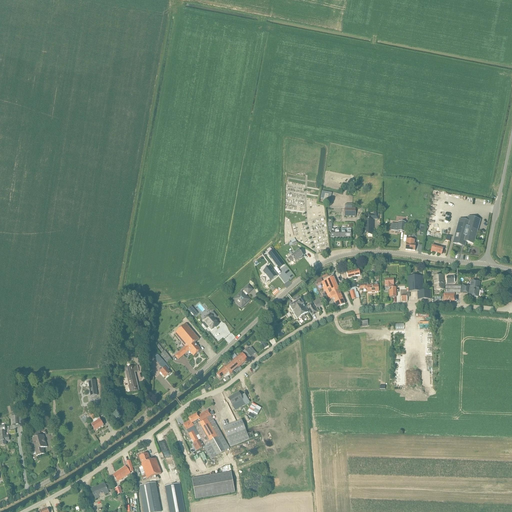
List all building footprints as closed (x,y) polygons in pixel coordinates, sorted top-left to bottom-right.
[(364,220),(364,230),(364,235),(368,235),(372,235),(373,235),(373,220),(372,220),(372,219),(378,219),(378,213),(374,213),(374,215),(368,215),(368,220),(364,220)] [(459,219),(452,243),(465,247),(466,243),(474,245),(481,220),(468,217),(467,221),(459,219)] [(391,224),(391,230),(397,230),(397,232),(405,232),(406,223),(398,222),(398,224),(391,224)] [(351,238),(351,233),(351,229),(347,229),(341,229),(342,232),(341,232),(339,232),(331,232),(331,238),(339,238),(339,237),(341,237),(341,238),(347,238),(351,238)] [(407,239),(406,245),(405,250),(415,251),(415,246),(416,244),(414,244),(415,240),(407,239)] [(432,247),(431,252),(440,255),(442,254),(443,248),(433,245),(432,247)] [(273,250),(268,254),(279,268),(279,269),(285,265),(273,250)] [(299,251),(288,259),(290,262),(293,260),(295,262),(303,256),(299,251)] [(270,267),(263,272),(271,281),(277,276),(270,267)] [(360,276),(360,275),(359,270),(355,271),(350,272),(347,273),(348,279),(352,278),(352,281),(356,280),(356,277),(360,276)] [(443,282),(443,276),(434,276),(434,290),(443,290),(443,285),(442,285),(442,282),(443,282)] [(322,282),(324,287),(323,288),(324,291),(325,291),(327,296),(339,291),(334,277),(322,282)] [(408,277),(408,292),(417,292),(418,300),(431,299),(430,291),(423,291),(423,277),(408,277)] [(396,297),(396,288),(394,288),(393,279),(385,280),(385,288),(389,288),(389,297),(396,297)] [(479,282),(472,282),(471,289),(469,288),(470,286),(462,285),(461,286),(445,286),(445,293),(444,293),(444,301),(444,299),(454,300),(454,301),(455,293),(460,293),(460,292),(469,293),(470,293),(470,296),(478,297),(479,291),(478,291),(479,282)] [(379,290),(379,285),(368,286),(367,284),(358,284),(355,285),(356,287),(356,288),(360,288),(360,291),(362,291),(362,289),(365,289),(365,288),(367,288),(368,293),(378,292),(378,290),(379,290)] [(252,290),(249,287),(248,286),(244,290),(244,291),(242,292),(233,300),(237,303),(240,307),(242,305),(244,306),(250,300),(245,296),(247,294),(248,294),(252,290)] [(345,304),(339,291),(327,296),(329,300),(333,298),(337,308),(345,304)] [(319,299),(313,302),(317,309),(323,305),(321,301),(324,299),(323,297),(320,299),(319,299)] [(317,312),(311,303),(305,308),(300,300),(289,307),(297,319),(308,313),(306,310),(308,309),(312,315),(317,312)] [(191,306),(188,309),(195,317),(198,314),(191,306)] [(169,311),(161,318),(166,324),(186,347),(175,356),(178,360),(189,351),(194,356),(201,350),(195,343),(204,335),(201,332),(191,320),(186,325),(178,315),(177,315),(175,313),(176,312),(172,308),(169,311)] [(210,314),(202,321),(204,323),(208,328),(211,331),(220,324),(215,319),(217,318),(213,312),(211,314),(210,314)] [(263,339),(259,341),(262,345),(264,349),(268,346),(265,343),(263,339)] [(253,355),(249,349),(248,349),(245,351),(250,358),(253,355)] [(161,355),(167,362),(172,359),(165,351),(161,355)] [(248,360),(250,358),(245,351),(242,353),(239,356),(234,360),(239,365),(240,366),(245,363),(244,362),(248,359),(248,360)] [(155,358),(154,359),(159,364),(158,364),(163,370),(160,372),(162,374),(165,378),(170,374),(168,370),(170,369),(166,365),(160,357),(158,355),(158,356),(155,358)] [(239,365),(234,360),(227,366),(232,373),(240,366),(239,365)] [(129,386),(129,388),(130,393),(139,391),(135,375),(133,376),(132,373),(138,372),(137,366),(125,369),(130,386),(129,386)] [(232,373),(227,366),(216,374),(220,379),(228,372),(230,375),(232,373)] [(95,380),(88,382),(90,396),(97,395),(95,380)] [(233,396),(228,399),(232,405),(232,406),(235,411),(240,408),(246,405),(242,400),(239,393),(238,393),(239,394),(234,397),(233,396)] [(252,404),(248,411),(250,412),(248,416),(253,419),(255,415),(257,416),(261,409),(252,404)] [(93,410),(88,414),(93,421),(95,423),(91,425),(93,427),(95,431),(104,426),(101,422),(100,420),(101,419),(98,416),(96,412),(95,412),(93,410)] [(208,410),(198,416),(197,414),(189,419),(190,421),(192,420),(194,422),(192,423),(199,435),(201,439),(205,446),(203,447),(210,459),(229,449),(213,421),(211,416),(208,410)] [(193,443),(198,440),(201,439),(199,435),(192,423),(194,422),(192,420),(190,421),(183,425),(186,429),(193,443)] [(242,421),(237,422),(223,428),(230,447),(255,437),(253,432),(247,434),(242,421)] [(47,447),(46,442),(44,436),(41,436),(39,430),(33,431),(34,438),(32,439),(34,447),(29,449),(30,453),(35,452),(37,456),(44,454),(43,448),(47,447)] [(9,441),(8,436),(5,436),(5,432),(0,432),(0,440),(1,446),(6,445),(6,441),(9,441)] [(199,441),(192,445),(196,451),(203,448),(199,441)] [(141,464),(142,467),(139,468),(143,481),(161,474),(156,459),(150,461),(148,453),(139,457),(142,464),(141,464)] [(133,471),(132,466),(130,461),(127,462),(128,468),(127,469),(126,467),(122,469),(123,470),(120,472),(119,471),(113,475),(115,478),(115,479),(116,479),(118,482),(130,473),(128,471),(129,471),(129,472),(132,471),(133,471)] [(220,469),(221,474),(191,479),(195,499),(233,492),(229,466),(224,467),(220,469)] [(159,511),(155,483),(140,486),(144,511),(159,511)] [(111,490),(110,488),(108,484),(105,485),(104,484),(97,487),(97,488),(92,491),(91,490),(93,495),(94,497),(95,499),(108,493),(108,492),(111,490)] [(184,511),(179,484),(165,486),(169,511),(184,511)]
